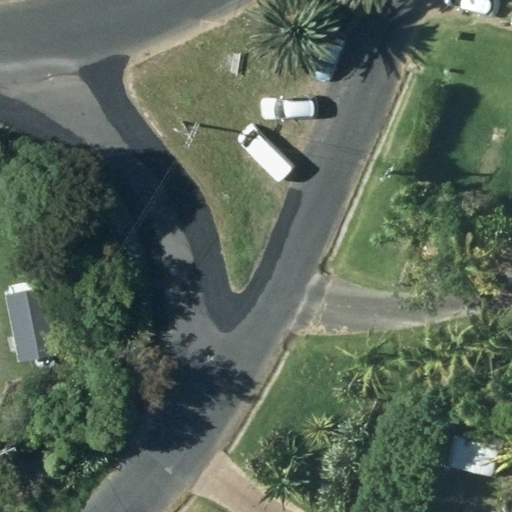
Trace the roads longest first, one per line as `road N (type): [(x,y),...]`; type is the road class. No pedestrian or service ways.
road 1 (residential): [(215,380),(274,299),(398,0)]
road 2 (residential): [(215,380),(193,246),(157,175),(28,51)]
road 3 (residential): [(115,511),(150,484),(215,380)]
road 4 (residential): [(175,0),(121,27),(28,51)]
